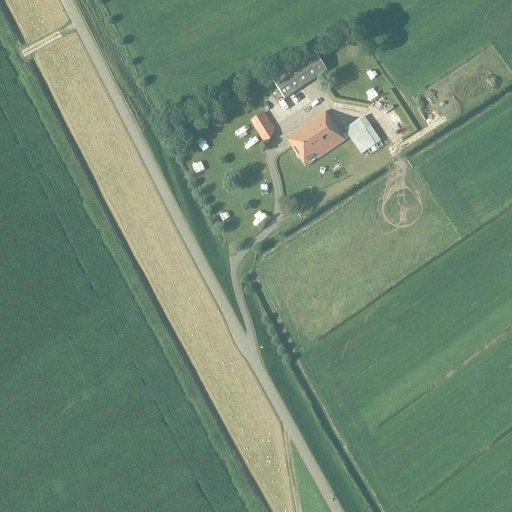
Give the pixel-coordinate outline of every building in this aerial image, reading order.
[(270,79),(284,100),(327,71),(312,50),(270,79)] [(263,97),(271,92),(268,87),(260,92),(263,97)] [(296,106),(312,96),(307,89),(291,98),(296,106)] [(234,97),(225,103),(228,108),(238,102),(234,97)] [(286,139),(306,167),(345,140),(325,112),(286,139)] [(251,122),(264,144),(270,141),(273,133),(262,115),(251,122)] [(360,155),(380,142),(364,117),(344,130),(360,155)]
